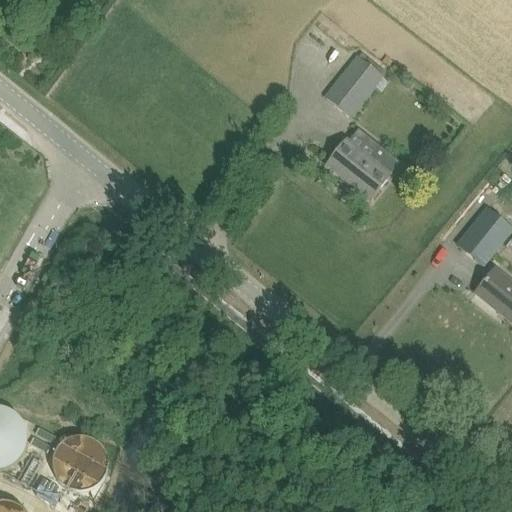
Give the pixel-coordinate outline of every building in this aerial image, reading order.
[(350,120),(381,79),(356,59),(324,100),(350,120)] [(398,164),(378,148),(358,133),(349,145),(346,143),(327,167),(371,202),(390,178),(388,176),(398,164)] [(483,268),(511,231),(511,229),(488,210),(458,248),(483,268)] [(506,319),(511,323),(511,284),(495,271),(476,295),(500,314),(501,313),(507,317),(506,319)] [(0,474),(1,474),(11,471),(20,464),(25,455),(28,445),(27,434),(22,423),(12,414),(1,410),(0,409),(0,474)] [(65,489),(76,494),(86,494),(96,490),(103,483),(108,474),(109,464),(107,454),(100,445),(90,439),(79,438),(68,441),(59,448),(54,458),(53,470),(57,481),(65,489)] [(0,511),(23,511),(19,508),(9,504),(0,503),(0,511)]
